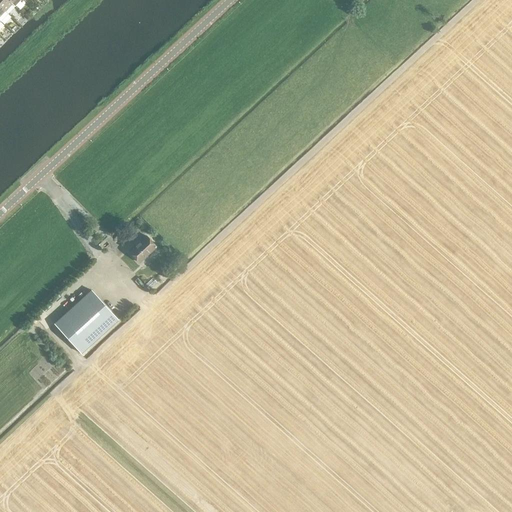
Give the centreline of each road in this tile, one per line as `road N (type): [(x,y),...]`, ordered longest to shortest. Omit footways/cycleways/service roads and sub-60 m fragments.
road 1 (track): [(149,305),(477,0)]
road 2 (tertiary): [(0,214),(230,0)]
road 3 (track): [(55,393),(149,305),(105,265)]
